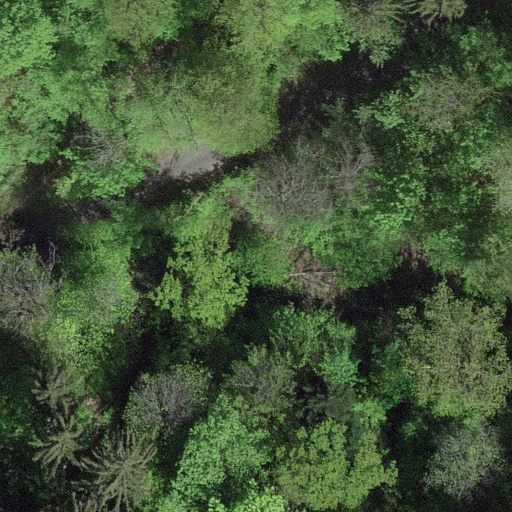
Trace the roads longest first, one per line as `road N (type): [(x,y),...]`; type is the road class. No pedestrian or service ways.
road 1 (track): [(0,276),(511,329)]
road 2 (residential): [(452,0),(299,95),(0,239)]
road 3 (track): [(0,216),(213,0)]
